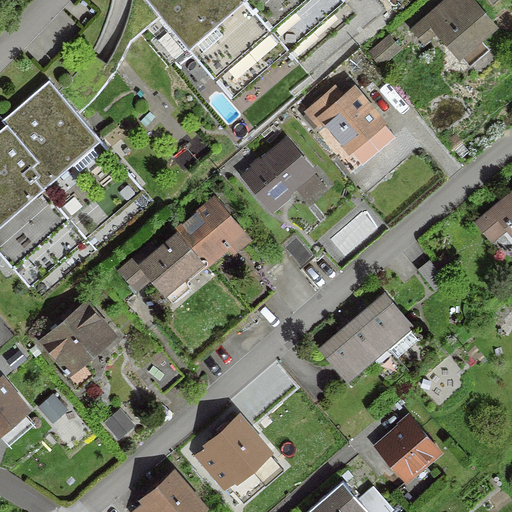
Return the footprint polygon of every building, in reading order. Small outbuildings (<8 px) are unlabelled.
[(262,70),(286,50),(243,0),(143,0),(220,89),(253,60),(262,70)] [(243,0),(286,50),(309,30),(300,19),(322,0),(243,0)] [(474,41),(491,26),(467,0),(460,0),(459,1),(457,0),(447,0),(426,18),(453,49),(469,35),(474,41)] [(368,53),(378,65),(397,49),(387,36),(368,53)] [(0,121),(3,126),(0,128),(0,143),(82,239),(107,218),(98,207),(131,179),(48,80),(0,120),(0,121)] [(378,123),(380,121),(352,89),(331,108),(322,98),(306,112),(317,125),(322,121),(347,150),(336,159),(348,172),(389,137),(378,123)] [(287,196),(284,192),(310,170),(284,140),(242,176),(268,206),(273,201),(277,205),(287,196)] [(60,258),(82,239),(0,143),(0,256),(17,277),(51,248),(60,258)] [(511,232),(511,192),(477,222),(490,238),(505,225),(511,232)] [(227,245),(232,250),(244,239),(211,201),(178,229),(207,262),(227,245)] [(144,259),(138,252),(116,271),(133,290),(148,277),(162,294),(200,261),(176,233),(144,259)] [(278,246),(297,269),(312,256),(293,233),(278,246)] [(453,273),(439,258),(431,266),(443,281),(453,273)] [(427,261),(416,270),(432,290),(443,281),(431,266),(427,261)] [(382,295),(357,316),(384,347),(393,358),(394,358),(395,358),(416,340),(405,328),(408,325),(382,295)] [(110,335),(84,304),(42,340),(64,367),(62,369),(65,372),(61,374),(75,390),(93,374),(81,360),(110,335)] [(357,316),(320,348),(346,379),(384,347),(357,316)] [(138,368),(159,392),(180,374),(159,350),(138,368)] [(0,427),(23,408),(0,380),(0,427)] [(40,403),(52,418),(65,406),(53,392),(40,403)] [(117,437),(134,423),(120,407),(103,421),(117,437)] [(266,451),(237,417),(206,443),(208,445),(196,455),(222,486),(234,476),(236,478),(266,451)] [(438,451),(408,417),(374,446),(404,481),(438,451)] [(141,499),(143,501),(131,511),(195,511),(201,507),(172,473),(141,499)] [(381,511),(384,510),(366,490),(356,499),(341,481),(306,511),(381,511)]
